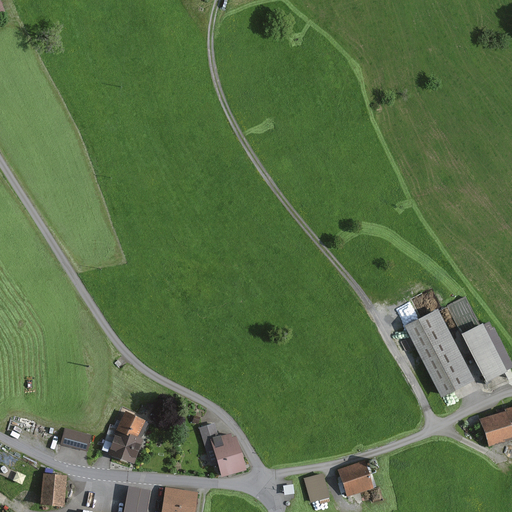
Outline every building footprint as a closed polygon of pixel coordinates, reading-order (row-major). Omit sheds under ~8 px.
[(8,0),(0,0),(0,17),(12,14),(8,0)] [(482,382),(446,310),(410,327),(447,400),(482,382)] [(508,370),(485,320),(463,330),(486,380),(508,370)] [(140,464),(155,418),(131,410),(115,456),(140,464)] [(511,412),(482,421),(490,447),(511,440),(511,412)] [(88,452),(93,436),(65,427),(60,444),(88,452)] [(250,471),(237,436),(213,446),(225,480),(250,471)] [(371,460),(340,471),(349,497),(380,486),(371,460)] [(70,507),(73,475),(49,473),(46,504),(70,507)] [(328,474),(305,479),(310,503),(333,499),(328,474)] [(147,511),(151,490),(128,486),(123,511),(147,511)] [(195,511),(198,492),(167,489),(164,511),(195,511)]
